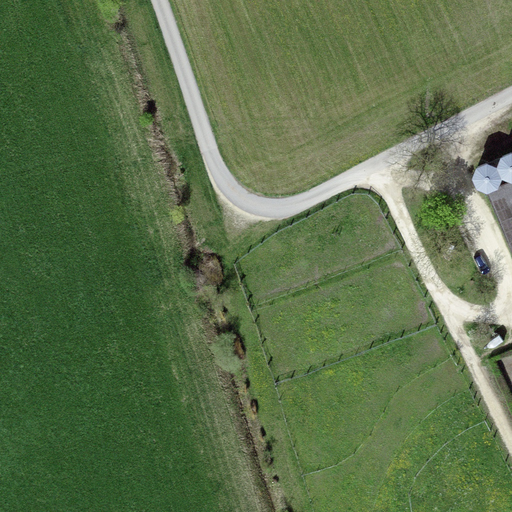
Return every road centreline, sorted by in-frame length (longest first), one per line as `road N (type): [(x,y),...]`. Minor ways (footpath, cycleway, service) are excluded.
road 1 (unclassified): [(159,0),(218,171),(246,200),(264,206),(299,203),(511,95)]
road 2 (track): [(375,165),(511,446)]
road 3 (track): [(279,207),(184,287)]
